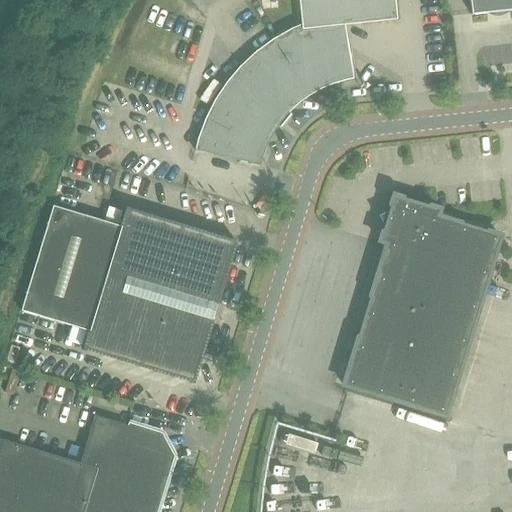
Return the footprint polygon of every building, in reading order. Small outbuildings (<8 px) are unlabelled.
[(194,150),(259,166),(260,160),(262,156),(263,152),(265,148),(267,144),(271,136),(273,133),(275,129),(280,122),(283,119),(286,115),(292,109),(295,106),(298,103),(301,101),(305,98),(308,96),(312,94),(320,89),(327,86),(336,83),(344,81),(348,80),(352,79),(346,25),(396,20),(393,0),(298,0),(301,25),(291,29),(273,39),(255,52),(240,66),(226,83),(214,100),(204,119),(197,139),(194,150)] [(511,0),(469,0),(471,15),(511,10),(511,0)] [(492,54),(493,68),(510,67),(509,52),(492,54)] [(343,386),(444,416),(499,236),(436,217),(438,210),(392,196),(387,213),(385,213),(380,215),(379,219),(381,224),(384,225),(379,242),(386,244),(343,386)] [(20,311),(87,331),(82,350),(193,384),(236,242),(125,208),(119,227),(52,206),(20,311)] [(347,260),(344,277),(365,281),(369,264),(347,260)] [(127,426),(94,416),(84,449),(70,445),(65,460),(0,439),(0,511),(153,511),(170,457),(159,436),(127,426)]
